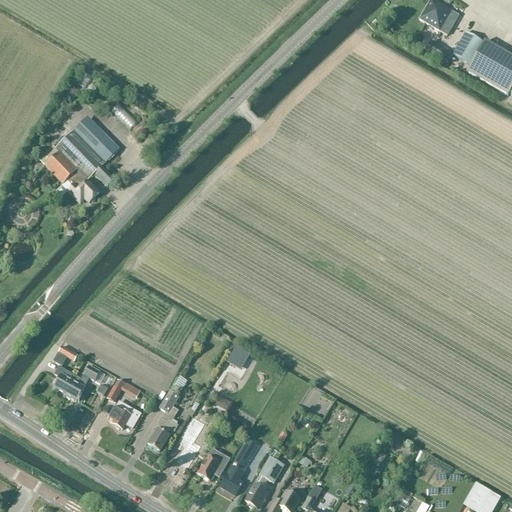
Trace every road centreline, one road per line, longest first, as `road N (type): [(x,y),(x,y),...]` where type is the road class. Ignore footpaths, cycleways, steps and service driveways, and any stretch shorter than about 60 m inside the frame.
road 1 (unclassified): [(0,355),(199,138),(341,0)]
road 2 (tertiary): [(159,511),(0,409)]
